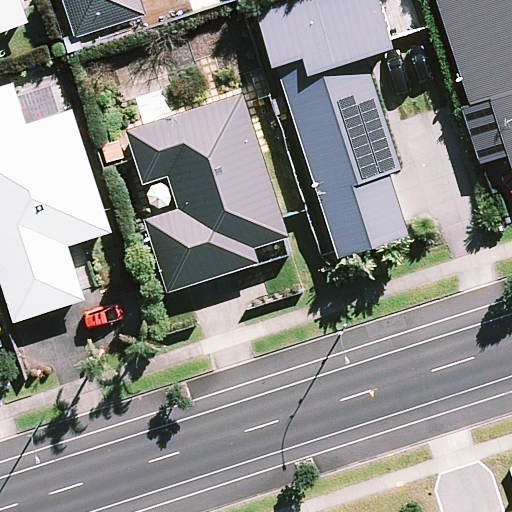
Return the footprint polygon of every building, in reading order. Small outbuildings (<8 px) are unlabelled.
[(0,0),(0,16),(37,5),(35,0),(0,0)] [(70,0),(79,27),(151,5),(149,0),(70,0)] [(397,28),(388,0),(267,0),(345,240),(413,218),(393,158),(403,155),(366,38),(397,28)] [(511,0),(449,0),(477,87),(497,81),(511,128),(511,0)] [(242,48),(227,13),(189,30),(204,65),(242,48)] [(31,112),(18,71),(0,76),(0,241),(20,306),(90,285),(73,230),(116,217),(79,97),(31,112)] [(296,248),(247,85),(138,118),(155,173),(174,167),(184,199),(151,210),(173,285),(296,248)]
